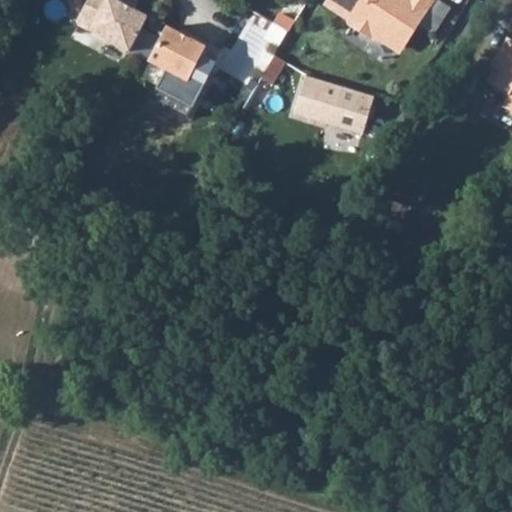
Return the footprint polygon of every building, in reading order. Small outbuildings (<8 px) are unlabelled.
[(125,0),(88,0),(76,23),(129,51),(147,16),(123,4),(125,0)] [(328,0),(329,0),(351,14),(352,19),(376,34),(388,31),(406,42),(422,17),(432,0),(328,0)] [(448,0),(432,0),(422,17),(437,26),(452,2),(448,0)] [(167,26),(148,61),(202,88),(222,50),(192,35),(190,38),(167,26)] [(504,70),(496,83),(511,92),(505,105),(511,108),(511,36),(510,35),(493,63),(498,66),(504,70)] [(275,55),(262,77),(271,83),(285,61),(275,55)] [(370,96),(304,77),(293,117),(358,136),(370,96)]
